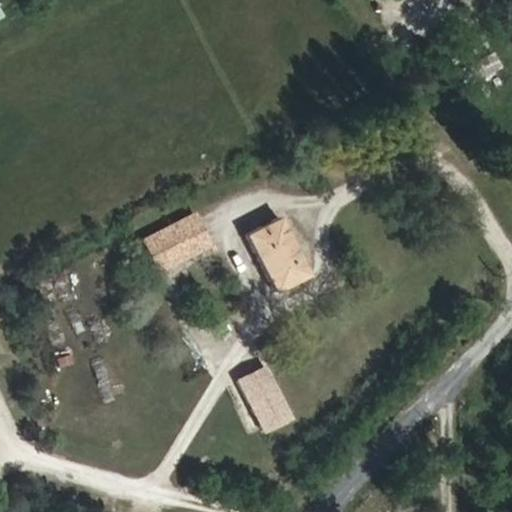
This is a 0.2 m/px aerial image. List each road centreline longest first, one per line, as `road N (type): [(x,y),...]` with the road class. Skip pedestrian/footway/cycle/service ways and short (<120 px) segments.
road 1 (track): [(323,511),(511,315)]
road 2 (track): [(229,511),(6,441),(0,428)]
